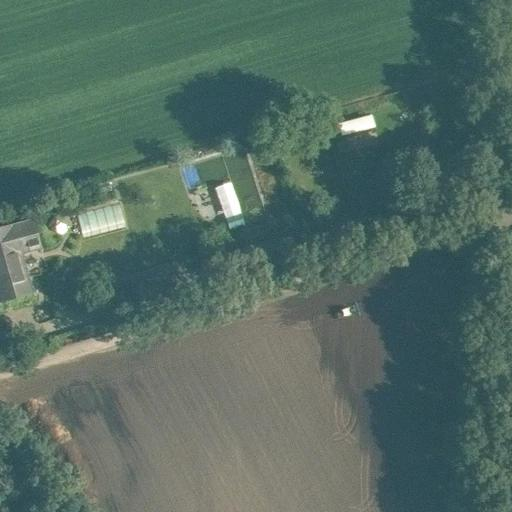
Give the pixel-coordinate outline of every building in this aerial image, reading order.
[(346,139),(336,142),(339,154),(349,151),(346,139)] [(199,191),(203,233),(244,230),(241,188),(199,191)] [(131,230),(125,211),(85,223),(90,242),(131,230)] [(0,302),(32,293),(21,255),(41,249),(34,223),(14,229),(13,226),(0,229),(0,302)] [(286,265),(281,248),(205,272),(210,289),(286,265)] [(182,298),(173,268),(131,280),(140,310),(182,298)]
